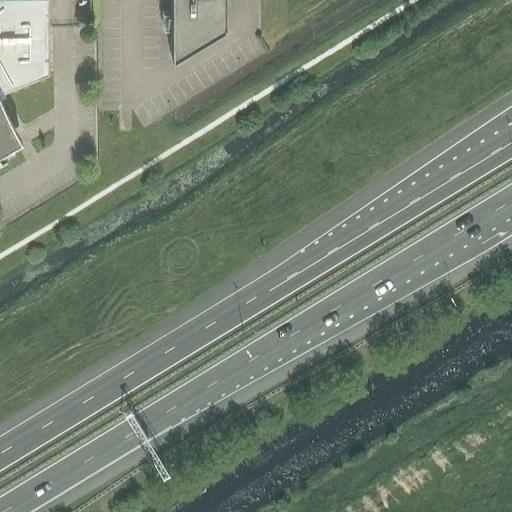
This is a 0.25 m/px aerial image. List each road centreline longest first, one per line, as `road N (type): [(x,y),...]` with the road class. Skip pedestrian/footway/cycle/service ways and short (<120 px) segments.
road 1 (motorway): [(511,143),(0,456)]
road 2 (motorway): [(7,511),(511,202)]
